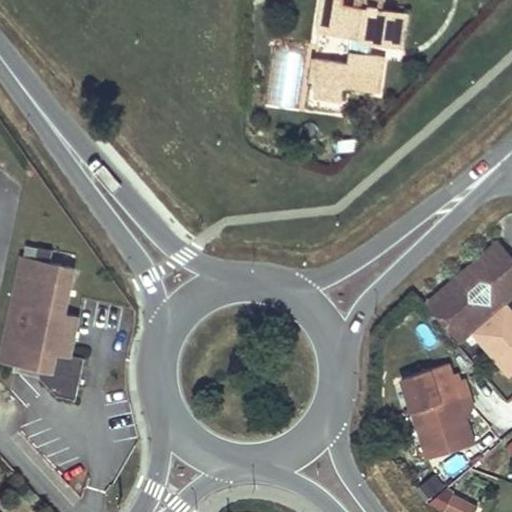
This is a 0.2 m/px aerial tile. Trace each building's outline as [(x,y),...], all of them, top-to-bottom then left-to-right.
[(398,43),(402,11),(383,8),(355,5),(345,3),(345,0),(323,0),(319,31),(353,37),(349,61),(316,57),(312,80),(318,81),(316,97),(342,101),(345,86),(372,90),(374,81),(378,82),(382,54),(368,52),(369,39),(398,43)] [(355,0),(355,5),(383,8),(384,0),(355,0)] [(511,309),(506,302),(511,297),(511,256),(500,242),(430,301),(462,339),(473,330),(510,373),(511,370),(511,309)] [(36,264),(38,252),(26,249),(24,261),(36,264)] [(64,318),(74,273),(51,268),(54,255),(38,252),(36,264),(24,261),(1,364),(41,374),(39,381),(57,399),(75,404),(84,363),(70,360),(78,322),(64,318)] [(447,349),(399,363),(426,457),(474,443),(466,416),(464,410),(471,409),(475,407),(466,378),(462,379),(456,381),(454,375),(447,349)] [(39,381),(41,374),(14,367),(13,375),(39,381)] [(446,488),(438,477),(419,491),(427,502),(446,488)] [(453,494),(445,511),(444,511),(475,511),(478,507),(453,494)]
